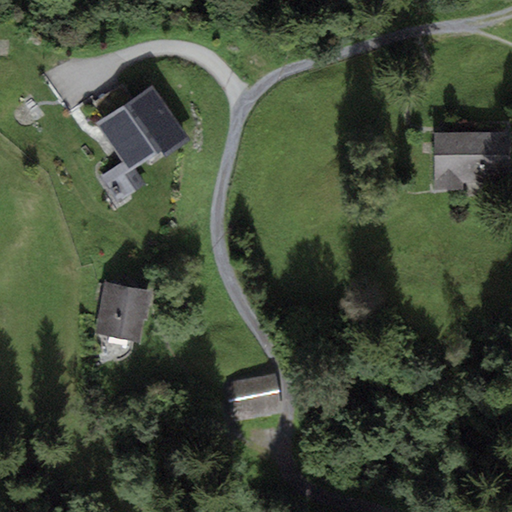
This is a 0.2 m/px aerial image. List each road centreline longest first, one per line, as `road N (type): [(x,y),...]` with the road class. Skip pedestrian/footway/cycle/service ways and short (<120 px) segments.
road 1 (track): [(372,511),(295,483),(282,462),(287,403),(280,378),(223,281),(214,245),(233,112),(264,80),(305,63),(511,11)]
road 2 (track): [(233,112),(201,53),(175,45),(136,50),(68,86)]
